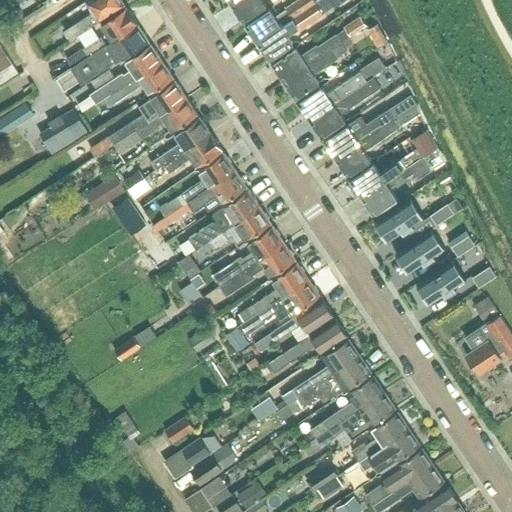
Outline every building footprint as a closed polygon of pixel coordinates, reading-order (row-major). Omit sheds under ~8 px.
[(64,29),(71,39),(75,36),(125,3),(122,0),(86,0),(93,10),(69,26),(64,29)] [(234,0),(231,3),(243,20),(267,4),(264,0),(234,0)] [(257,41),(306,8),(309,6),(305,0),(296,0),(286,7),(287,8),(275,16),(269,8),(245,24),(257,41)] [(330,0),(337,10),(351,0),(330,0)] [(218,38),(240,23),(227,5),(205,19),(218,38)] [(67,59),(72,66),(138,23),(127,6),(101,23),(108,32),(67,59)] [(306,8),(257,41),(269,59),(293,43),(286,33),(311,16),(306,8)] [(349,40),(366,27),(358,18),(342,30),(349,40)] [(124,57),(149,40),(138,23),(72,66),(82,81),(123,55),(124,57)] [(271,62),(283,80),(342,41),(336,33),(318,45),(317,44),(301,55),(295,46),(271,62)] [(342,41),(283,80),(295,97),(319,81),(313,73),(338,56),(336,54),(346,47),(342,41)] [(105,98),(162,59),(151,42),(126,59),(132,69),(124,74),(123,72),(91,94),(97,102),(105,97),(105,98)] [(0,57),(0,70),(12,63),(6,54),(0,57)] [(162,59),(105,98),(110,105),(142,84),(149,93),(174,76),(162,59)] [(12,63),(0,70),(0,82),(0,83),(18,71),(12,63)] [(69,69),(50,82),(58,94),(78,82),(69,69)] [(297,101),(309,119),(366,80),(360,70),(327,93),(321,85),(297,101)] [(370,78),(366,80),(309,119),(321,136),(345,120),(338,109),(374,85),(370,78)] [(115,143),(136,130),(187,96),(176,79),(151,95),(152,97),(139,105),(144,113),(110,136),(115,143)] [(187,96),(136,130),(115,143),(121,151),(152,130),(155,128),(167,120),(173,129),(198,112),(187,96)] [(54,109),(63,123),(74,115),(65,102),(54,109)] [(323,140),(335,157),(381,127),(395,118),(390,109),(364,126),(364,127),(354,133),(348,124),(323,140)] [(164,164),(211,132),(200,115),(175,132),(181,141),(152,161),(157,168),(164,163),(164,164)] [(42,138),(53,156),(89,134),(78,116),(42,138)] [(314,142),(310,124),(290,128),(294,146),(314,142)] [(381,127),(335,157),(347,175),(371,159),(365,150),(377,142),(376,141),(386,135),(381,127)] [(197,166),(222,149),(211,132),(164,164),(170,172),(183,163),(183,162),(191,156),(197,166)] [(188,199),(236,168),(224,151),(199,168),(205,177),(183,191),(188,199)] [(390,187),(426,163),(421,155),(406,165),(361,196),(373,213),(397,197),(390,187)] [(349,178),(361,196),(406,165),(401,158),(380,172),(374,162),(349,178)] [(123,179),(135,196),(151,185),(139,168),(123,179)] [(247,185),(236,168),(188,199),(194,207),(206,199),(211,209),(247,185)] [(113,175),(82,195),(93,211),(124,192),(113,175)] [(196,248),(223,230),(260,205),(249,188),(223,205),(224,206),(212,214),(216,220),(205,227),(205,226),(189,237),(196,248)] [(403,232),(414,225),(413,223),(424,216),(424,215),(421,216),(409,199),(411,196),(374,221),(377,220),(389,238),(387,240),(387,241),(402,231),(403,232)] [(430,214),(436,223),(454,212),(447,202),(430,214)] [(161,237),(192,213),(184,203),(153,227),(161,237)] [(214,246),(231,235),(236,243),(245,237),(246,238),(271,221),(260,205),(223,230),(210,239),(214,246)] [(251,263),(284,241),(273,224),(248,241),(254,250),(242,257),(241,255),(214,274),(220,283),(251,263)] [(442,247),(430,230),(432,228),(432,227),(395,252),(395,253),(398,252),(410,269),(408,271),(408,272),(423,262),(424,264),(435,256),(434,255),(445,247),(445,246),(442,247)] [(457,255),(475,243),(468,233),(451,245),(457,255)] [(189,239),(176,247),(183,257),(196,249),(189,239)] [(296,258),(284,241),(251,263),(220,283),(226,294),(254,275),(253,273),(265,265),(271,274),(296,258)] [(416,284),(419,283),(431,300),(429,303),(444,293),(445,295),(456,288),(455,286),(466,278),(463,279),(451,261),(453,259),(453,258),(416,283),(416,284)] [(192,260),(175,266),(180,280),(197,274),(192,260)] [(252,316),(309,277),(298,260),(273,277),(279,286),(254,303),(253,302),(239,312),(244,320),(251,315),(252,316)] [(496,274),(489,264),(472,276),(478,286),(496,274)] [(199,292),(215,283),(208,271),(193,280),(199,292)] [(320,294),(309,277),(252,316),(257,323),(289,301),(295,311),(320,294)] [(255,341),(261,350),(303,322),(309,331),(334,314),(322,297),(255,341)] [(466,353),(479,372),(508,352),(510,356),(511,355),(511,331),(499,313),(479,326),(488,339),(466,353)] [(269,361),(275,370),(316,342),(322,351),(347,334),(335,317),(269,361)] [(198,351),(210,340),(203,332),(191,343),(198,351)] [(281,395),(286,403),(360,354),(349,337),(324,354),(330,363),(281,395)] [(360,354),(286,403),(292,412),(304,404),(331,387),(330,385),(340,378),(347,387),(372,371),(360,354)] [(330,427),(385,390),(373,373),(349,390),(354,399),(324,419),(330,427)] [(385,390),(330,427),(317,436),(323,445),(336,436),(335,434),(365,414),(371,424),(396,407),(385,390)] [(359,460),(409,426),(398,410),(373,426),(379,436),(362,447),(360,445),(353,450),(359,460)] [(165,429),(172,441),(193,428),(185,416),(165,429)] [(420,443),(409,426),(359,460),(365,469),(375,462),(381,470),(420,443)] [(200,436),(183,448),(190,458),(207,447),(200,436)] [(397,488),(433,463),(422,446),(380,474),(387,484),(381,488),(379,483),(366,491),(374,502),(397,488)] [(178,487),(194,480),(182,452),(165,460),(178,487)] [(192,470),(199,480),(219,467),(212,457),(192,470)] [(397,488),(374,502),(378,510),(414,487),(420,496),(445,480),(433,463),(397,488)] [(201,487),(207,497),(226,485),(219,475),(201,487)] [(447,482),(422,499),(407,509),(408,511),(438,511),(458,499),(447,482)] [(466,511),(458,499),(438,511),(466,511)] [(261,500),(244,511),(243,511),(258,511),(266,507),(261,500)] [(335,509),(336,511),(358,511),(353,500),(335,509)] [(243,511),(244,511),(236,501),(219,511),(243,511)]
